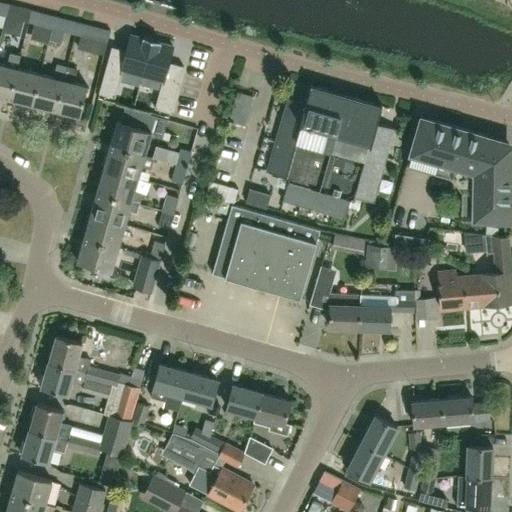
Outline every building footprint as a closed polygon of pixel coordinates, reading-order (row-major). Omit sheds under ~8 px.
[(9,3),(0,0),(0,14),(5,16),(2,31),(9,3)] [(9,3),(2,31),(19,35),(22,20),(29,22),(32,9),(9,3)] [(54,15),(32,9),(29,22),(34,23),(30,39),(47,43),(48,40),(54,15)] [(78,21),(54,15),(48,40),(60,44),(64,31),(66,32),(75,34),(78,21)] [(110,30),(78,21),(75,34),(80,35),(77,48),(104,55),(110,30)] [(112,46),(99,93),(115,97),(123,70),(142,75),(152,39),(144,37),(144,38),(131,35),(126,50),(112,46)] [(152,39),(142,75),(162,80),(155,108),(171,113),(183,66),(169,62),(173,46),(160,42),(160,41),(152,39)] [(7,65),(0,63),(0,94),(9,97),(17,67),(21,55),(10,52),(7,65)] [(53,76),(40,73),(32,103),(56,109),(67,66),(57,63),(53,76)] [(67,66),(56,109),(80,115),(87,85),(74,82),(77,69),(67,66)] [(40,73),(17,67),(9,97),(32,103),(40,73)] [(358,208),(361,198),(374,202),(395,128),(377,123),(382,104),(311,84),(306,102),(287,96),(266,170),(279,174),(276,185),(286,187),(282,199),(344,217),(348,205),(358,208)] [(245,125),(252,96),(237,92),(229,120),(245,125)] [(145,155),(147,144),(151,131),(163,135),(167,119),(132,108),(127,124),(117,121),(110,145),(145,155)] [(461,219),(511,220),(511,150),(504,140),(486,134),(422,116),(422,115),(421,114),(408,166),(454,178),(461,191),(461,219)] [(145,155),(110,145),(103,168),(138,177),(141,167),(151,170),(154,158),(151,157),(145,155)] [(176,164),(186,167),(191,150),(181,147),(176,164)] [(186,167),(176,164),(171,179),(182,182),(186,167)] [(103,168),(97,191),(139,203),(143,192),(134,190),(138,177),(103,168)] [(205,196),(234,204),(238,189),(209,180),(205,196)] [(97,191),(90,214),(124,224),(128,211),(137,213),(139,203),(97,191)] [(167,193),(163,210),(173,213),(178,196),(167,193)] [(228,215),(231,204),(223,201),(220,213),(228,215)] [(231,204),(228,215),(211,273),(255,286),(301,299),(321,230),(231,204)] [(173,213),(163,210),(158,225),(169,228),(173,213)] [(124,224),(90,214),(84,237),(118,247),(124,224)] [(496,271),(468,273),(469,289),(466,289),(467,307),(484,305),(483,304),(511,301),(511,266),(509,234),(486,232),(488,250),(494,250),(496,271)] [(426,238),(395,234),(394,244),(425,248),(426,238)] [(118,247),(84,237),(77,261),(111,271),(118,247)] [(154,239),(150,256),(160,259),(165,242),(154,239)] [(389,268),(391,247),(367,244),(364,266),(389,268)] [(160,259),(150,256),(145,255),(135,287),(151,292),(160,259)] [(330,292),(337,269),(321,264),(309,304),(329,310),(329,327),(359,328),(361,294),(330,292)] [(102,269),(97,281),(112,288),(117,275),(102,269)] [(469,289),(468,273),(457,275),(456,269),(438,270),(442,309),(467,307),(466,289),(469,289)] [(361,294),(359,328),(390,329),(391,309),(396,309),(396,311),(414,311),(415,289),(398,288),(397,295),(361,294)] [(78,355),(80,348),(82,342),(56,335),(48,362),(86,372),(87,366),(88,366),(89,361),(90,359),(78,355)] [(89,361),(88,366),(103,370),(100,382),(117,386),(118,381),(120,375),(130,378),(130,377),(121,374),(91,365),(92,361),(89,361)] [(86,372),(48,362),(41,387),(67,394),(71,380),(82,384),(84,377),(100,382),(103,370),(88,366),(87,366),(86,372)] [(160,363),(153,386),(151,396),(165,400),(167,390),(183,394),(189,372),(160,363)] [(189,372),(183,394),(211,403),(218,380),(189,372)] [(120,375),(118,381),(138,386),(129,384),(130,378),(120,375)] [(117,386),(100,382),(111,385),(103,413),(108,414),(132,421),(130,420),(140,387),(138,386),(118,381),(117,386)] [(256,415),(262,392),(233,384),(227,407),(255,415),(256,415)] [(256,415),(255,415),(254,421),(270,425),(269,428),(287,433),(290,423),(285,422),(291,400),(262,392),(256,415)] [(444,422),(490,418),(489,402),(473,403),(472,396),(442,398),(444,422)] [(444,422),(442,398),(412,401),(414,424),(444,422)] [(133,419),(145,422),(150,404),(138,400),(133,419)] [(72,425),(59,421),(62,410),(37,403),(29,429),(67,440),(68,434),(84,438),(81,450),(97,454),(99,449),(109,451),(122,455),(133,421),(130,420),(132,421),(108,414),(100,441),(70,433),(72,425)] [(362,442),(383,452),(397,426),(376,415),(362,442)] [(205,445),(210,434),(195,427),(189,438),(192,439),(205,445)] [(67,440),(29,429),(22,455),(48,462),(52,448),(64,452),(66,446),(81,450),(84,438),(68,434),(67,440)] [(408,432),(410,449),(421,447),(420,431),(408,432)] [(225,441),(210,434),(205,445),(220,453),(225,441)] [(244,452),(245,452),(265,462),(273,447),(249,435),(244,451),(244,452)] [(225,441),(220,453),(215,463),(221,466),(222,467),(226,460),(237,467),(245,452),(244,452),(244,451),(225,441)] [(383,452),(362,442),(348,468),(369,479),(383,452)] [(469,445),(468,475),(491,476),(493,446),(469,445)] [(412,454),(409,467),(409,470),(420,473),(424,457),(412,454)] [(215,463),(203,457),(189,483),(207,492),(207,493),(239,509),(253,483),(222,467),(221,466),(215,463)] [(435,477),(439,461),(428,458),(424,474),(424,475),(435,477)] [(409,467),(406,478),(404,486),(416,489),(420,473),(409,470),(409,467)] [(18,470),(11,493),(45,503),(52,480),(18,470)] [(199,511),(184,504),(180,502),(186,490),(153,473),(142,496),(172,511),(199,511)] [(424,474),(420,490),(432,493),(429,503),(449,508),(453,495),(433,489),(435,477),(424,475),(424,474)] [(468,475),(459,475),(457,505),(466,505),(490,506),(491,476),(468,475)] [(75,511),(99,511),(106,490),(79,482),(71,511),(75,511)] [(341,482),(335,494),(353,503),(359,491),(341,482)] [(42,511),(45,503),(11,493),(5,511),(42,511)] [(386,496),(383,507),(393,509),(396,498),(386,496)]
